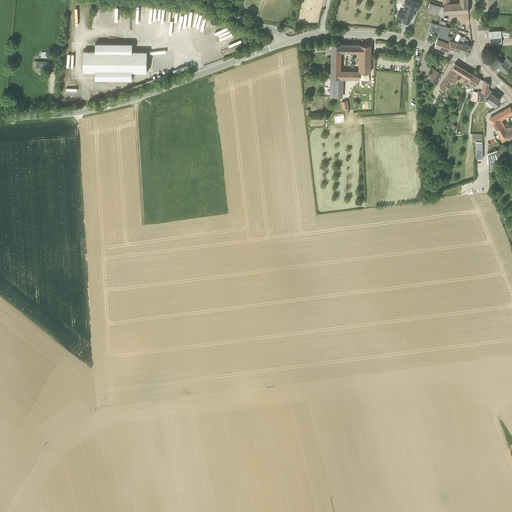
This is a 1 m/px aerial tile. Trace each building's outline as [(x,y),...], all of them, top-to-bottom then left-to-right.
[(399,11),(396,17),(403,19),(402,20),(409,22),(414,8),(418,9),(420,3),(411,0),(404,0),(404,4),(407,6),(405,13),(399,11)] [(443,0),(444,6),(444,8),(431,3),(429,2),(427,9),(426,9),(426,11),(445,17),(444,13),(469,12),(467,0),(443,0)] [(451,48),(454,41),(450,40),(451,38),(446,36),(449,27),(445,26),(439,24),(433,21),(432,21),(431,23),(429,30),(428,30),(439,34),(435,46),(450,51),(451,48)] [(166,38),(181,40),(182,26),(167,25),(166,38)] [(510,31),(501,30),(489,31),(490,43),(502,42),(501,37),(510,38),(510,31)] [(454,49),(459,51),(465,39),(465,37),(463,36),(460,35),(457,43),(454,41),(451,48),(454,49)] [(465,39),(459,51),(467,55),(471,45),(466,43),(467,39),(465,39)] [(95,71),(95,79),(132,79),(132,72),(147,72),(147,51),(132,51),(133,43),(95,43),(95,50),(83,50),(83,71),(95,71)] [(350,44),(332,43),(331,97),(341,97),(341,78),(343,78),(359,78),(359,72),(370,72),(371,44),(350,44)] [(495,55),(497,56),(489,64),(495,69),(499,65),(505,72),(508,70),(508,69),(510,68),(511,68),(511,67),(511,62),(508,66),(503,61),(504,61),(501,58),(503,56),(498,52),(495,55)] [(50,61),(37,61),(36,71),(49,72),(50,61)] [(467,82),(473,73),(455,63),(441,87),(445,90),(450,82),(454,84),(457,79),(459,79),(460,78),(460,77),(462,73),(467,77),(465,81),(467,82)] [(430,79),(436,83),(442,73),(436,69),(430,79)] [(480,78),(473,73),(467,82),(466,85),(471,88),(472,87),(474,89),(476,86),(480,78)] [(483,80),(484,80),(482,91),(488,93),(488,88),(490,84),(484,80),(483,80)] [(492,91),(488,88),(488,93),(487,99),(489,101),(487,105),(485,105),(485,112),(490,109),(494,104),(495,106),(500,98),(492,92),(492,91)] [(487,99),(488,93),(482,91),(478,91),(478,96),(478,101),(486,102),(487,99)] [(489,118),(496,130),(504,125),(502,122),(511,116),(511,109),(510,106),(489,118)] [(504,125),(496,130),(503,142),(508,141),(507,140),(511,137),(511,126),(506,129),(504,125)] [(483,133),(482,133),(474,134),(474,141),(483,141),(483,133)] [(500,159),(499,158),(498,153),(488,157),(489,163),(500,159)]
